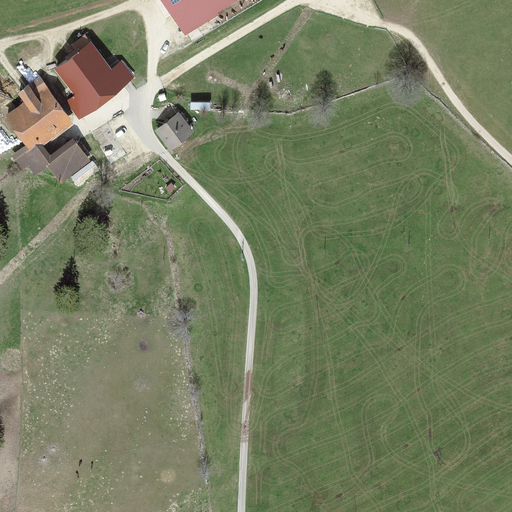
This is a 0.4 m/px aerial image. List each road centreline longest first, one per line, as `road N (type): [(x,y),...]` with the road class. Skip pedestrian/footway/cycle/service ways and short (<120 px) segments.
road 1 (track): [(302,0),(409,35),(461,109),(511,159)]
road 2 (track): [(147,87),(297,0)]
